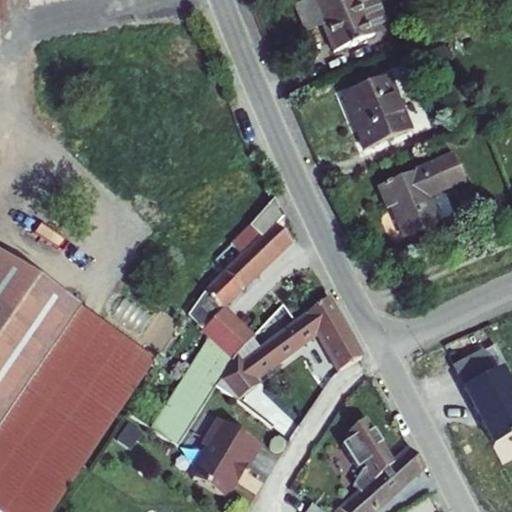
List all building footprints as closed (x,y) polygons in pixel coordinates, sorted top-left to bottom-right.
[(393,21),(385,0),(296,0),(306,25),(324,18),(334,44),(393,21)] [(168,59),(158,66),(183,104),(193,97),(198,105),(213,94),(180,42),(163,52),(168,59)] [(390,65),(343,84),(364,139),(412,120),(390,65)] [(225,112),(199,123),(211,149),(236,139),(225,112)] [(474,143),(378,181),(386,204),(392,202),(404,232),(436,219),(425,189),(431,186),(432,190),(484,169),(474,143)] [(282,234),(266,218),(240,244),(209,279),(221,290),(208,301),(198,310),(182,336),(203,358),(147,443),(174,459),(214,399),(228,366),(227,364),(240,352),(213,323),(286,250),(276,240),(282,234)] [(55,511),(146,379),(0,279),(0,511),(55,511)] [(324,307),(305,322),(317,343),(312,347),(318,357),(327,372),(333,382),(358,366),(324,307)] [(236,375),(228,366),(214,399),(231,408),(240,395),(245,399),(307,351),(312,347),(317,343),(305,322),(291,332),(285,337),(276,344),(274,341),(272,339),(259,350),(262,355),(236,375)] [(511,441),(511,391),(502,373),(464,393),(494,451),(511,441)] [(343,437),(361,474),(352,489),(358,498),(343,511),(380,511),(420,477),(417,471),(404,457),(393,466),(365,421),(343,437)] [(224,508),(236,488),(235,486),(240,478),(242,479),(244,479),(245,477),(259,455),(217,429),(203,452),(204,458),(189,481),(191,488),(224,508)]
